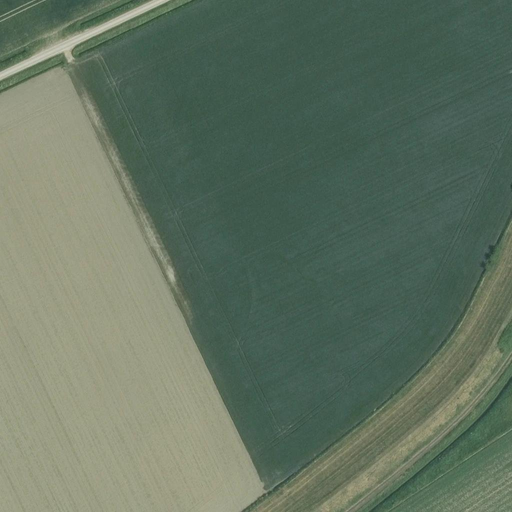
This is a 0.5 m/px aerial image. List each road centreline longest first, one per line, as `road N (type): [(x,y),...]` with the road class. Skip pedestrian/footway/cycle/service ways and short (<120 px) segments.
road 1 (track): [(353,511),(439,441),(511,358)]
road 2 (unclassified): [(0,78),(163,0)]
